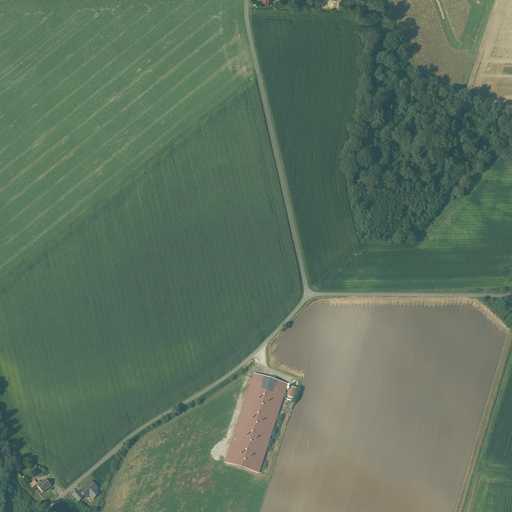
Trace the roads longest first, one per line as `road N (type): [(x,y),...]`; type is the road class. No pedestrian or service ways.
road 1 (unclassified): [(44,511),(128,437),(244,362),(306,294)]
road 2 (unclassified): [(246,0),(306,294)]
road 3 (unclassified): [(306,294),(511,296)]
